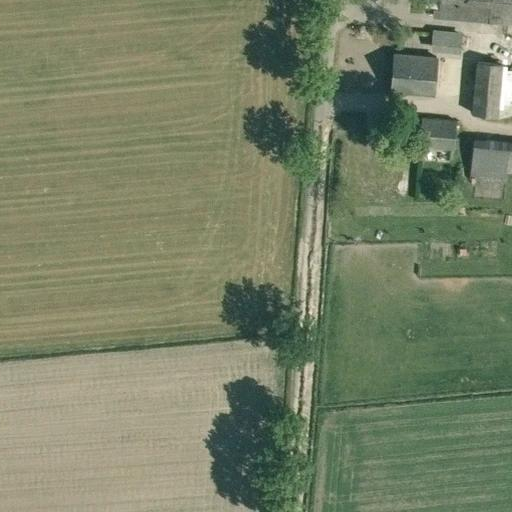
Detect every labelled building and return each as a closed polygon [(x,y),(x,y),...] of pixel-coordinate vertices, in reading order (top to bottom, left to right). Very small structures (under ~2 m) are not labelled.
[(434,9),(433,16),(511,22),(511,0),(440,0),(440,10),(434,9)] [(436,56),(395,52),(391,90),(432,94),(436,56)] [(471,113),(498,116),(500,102),(511,103),(511,62),(476,61),(471,113)] [(418,146),(454,149),(456,119),(421,116),(418,146)] [(511,172),(511,140),(474,136),(469,180),(505,183),(506,172),(511,172)]
